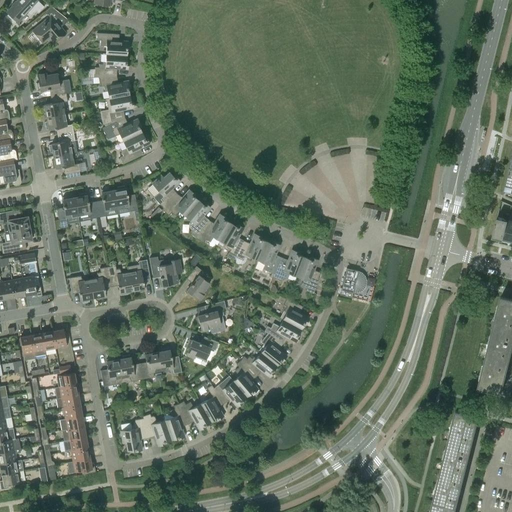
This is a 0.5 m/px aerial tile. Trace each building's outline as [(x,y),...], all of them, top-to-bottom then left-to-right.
[(44,7),(36,0),(17,0),(7,12),(9,14),(7,16),(15,23),(16,21),(18,23),(27,12),(30,15),(35,10),(38,13),(44,7)] [(52,7),(46,12),(49,16),(32,31),(43,43),(49,38),(53,43),(65,33),(61,27),(69,20),(52,7)] [(106,46),(106,55),(126,56),(126,50),(129,50),(129,42),(115,41),(115,34),(97,33),(96,40),(100,41),(100,46),(106,46)] [(98,77),(113,77),(113,76),(113,69),(128,70),(128,61),(126,61),(126,56),(106,55),(105,62),(102,62),(102,64),(99,64),(99,68),(95,67),(94,77),(98,77)] [(49,89),(50,97),(66,94),(71,93),(68,78),(58,80),(57,73),(47,75),(46,73),(37,75),(38,83),(36,83),(37,91),(40,90),(40,91),(49,89)] [(107,91),(109,99),(129,95),(128,89),(130,89),(128,81),(114,83),(113,77),(98,77),(100,87),(103,86),(105,92),(107,91)] [(45,113),(46,118),(64,115),(62,102),(67,101),(66,94),(50,97),(51,104),(44,105),(44,106),(41,106),(43,114),(45,113)] [(108,110),(100,111),(103,125),(103,124),(121,119),(121,118),(120,111),(134,108),(132,100),(130,100),(129,95),(109,99),(106,100),(108,110)] [(5,110),(4,110),(2,99),(0,99),(0,120),(6,120),(10,119),(9,118),(8,112),(8,111),(7,111),(7,110),(6,110),(5,110)] [(66,125),(64,115),(46,118),(47,121),(44,122),(46,129),(48,129),(56,128),(57,136),(73,133),(72,125),(66,125)] [(120,134),(123,141),(141,132),(139,127),(141,126),(137,119),(124,125),(121,119),(103,124),(105,127),(102,128),(107,139),(114,137),(120,134)] [(9,130),(8,130),(6,120),(0,120),(0,141),(9,140),(13,139),(13,138),(12,132),(11,131),(11,130),(10,130),(9,130)] [(144,137),(141,132),(123,141),(127,148),(121,151),(123,156),(119,158),(122,164),(139,156),(136,150),(149,144),(146,136),(144,137)] [(76,146),(73,133),(57,136),(59,143),(51,144),(51,145),(49,145),(50,153),(52,152),(53,157),(71,154),(70,147),(76,146)] [(13,150),(12,150),(11,150),(9,140),(0,141),(0,162),(13,160),(17,159),(17,158),(16,158),(15,152),(15,151),(15,150),(14,150),(13,150)] [(73,164),(71,154),(53,157),(54,160),(51,161),(53,168),(55,168),(63,167),(64,174),(80,171),(79,163),(73,164)] [(12,181),(12,182),(12,183),(13,184),(13,185),(14,185),(15,186),(16,186),(18,185),(19,185),(20,184),(20,183),(21,183),(21,182),(21,181),(19,170),(19,169),(15,170),(13,160),(0,162),(0,175),(2,175),(4,183),(12,181)] [(163,209),(175,196),(170,191),(180,181),(175,175),(173,177),(169,172),(163,178),(161,175),(152,183),(159,192),(157,194),(159,196),(158,197),(156,201),(163,208),(163,209)] [(117,189),(113,190),(117,208),(128,206),(129,212),(137,210),(134,194),(127,196),(125,188),(125,186),(117,187),(117,189)] [(103,200),(95,202),(98,217),(106,216),(118,214),(117,208),(113,190),(109,191),(109,189),(101,190),(102,192),(101,192),(103,200)] [(180,201),(175,196),(163,209),(163,208),(162,210),(168,215),(171,212),(175,216),(179,211),(185,216),(198,201),(194,197),(195,195),(189,190),(180,201)] [(90,219),(98,217),(95,202),(88,203),(87,195),(86,195),(86,193),(78,194),(78,197),(74,197),(78,216),(89,213),(90,219)] [(68,227),(67,224),(79,221),(78,216),(74,197),(70,198),(70,196),(62,197),(63,199),(62,200),(64,207),(56,209),(60,228),(68,227)] [(202,204),(198,201),(185,216),(191,221),(189,223),(191,225),(189,228),(191,230),(189,233),(195,238),(207,223),(206,223),(201,219),(210,208),(204,202),(202,204)] [(158,207),(150,216),(154,219),(162,210),(158,207)] [(9,232),(29,229),(27,217),(11,220),(9,211),(0,213),(0,219),(1,219),(2,223),(3,223),(4,233),(9,232)] [(213,236),(220,241),(230,223),(225,220),(227,218),(219,214),(212,226),(207,223),(195,238),(203,243),(205,239),(210,242),(213,236)] [(494,227),(492,238),(503,240),(508,220),(509,215),(505,214),(504,219),(497,217),(496,223),(495,223),(494,227)] [(511,221),(508,220),(503,240),(511,242),(511,221)] [(235,226),(230,223),(220,241),(227,244),(225,247),(230,250),(226,256),(234,261),(235,257),(242,244),(236,241),(244,228),(236,224),(235,226)] [(15,243),(31,240),(29,229),(9,232),(4,233),(6,242),(5,242),(6,247),(1,247),(2,254),(17,251),(15,243)] [(248,247),(242,244),(235,257),(243,261),(244,257),(249,259),(251,257),(258,260),(266,241),(261,239),(262,237),(254,234),(248,247)] [(271,244),(266,241),(258,260),(265,263),(262,269),(274,274),(280,261),(274,258),(280,245),(272,242),(271,244)] [(286,263),(280,261),(274,274),(273,278),(280,281),(281,277),(285,278),(286,275),(288,276),(289,273),(296,276),(303,257),(299,255),(299,253),(292,250),(286,263)] [(21,263),(35,260),(34,253),(20,256),(21,263)] [(180,259),(164,262),(163,260),(158,261),(157,257),(149,258),(153,278),(160,276),(162,286),(163,288),(170,287),(170,284),(178,283),(176,273),(182,272),(180,259)] [(309,259),(303,257),(296,276),(304,279),(302,285),(307,287),(305,291),(314,294),(319,276),(313,273),(318,260),(310,257),(309,259)] [(138,261),(139,265),(127,267),(128,272),(129,272),(132,291),(136,290),(136,292),(144,291),(144,289),(144,288),(143,281),(150,279),(146,260),(138,261)] [(115,265),(107,267),(111,287),(118,285),(120,293),(121,295),(128,294),(128,291),(132,291),(129,272),(128,272),(122,274),(119,269),(116,269),(115,265)] [(202,271),(196,266),(186,279),(192,283),(186,291),(187,291),(185,293),(191,298),(193,296),(199,301),(205,293),(203,292),(209,284),(199,275),(202,271)] [(96,278),(90,280),(93,298),(97,297),(97,300),(105,298),(105,296),(104,288),(111,287),(107,267),(99,268),(100,272),(97,273),(96,278)] [(349,297),(351,297),(352,293),(357,293),(361,291),(364,288),(366,285),(366,280),(365,276),(362,273),(358,271),(357,271),(347,268),(340,295),(349,297)] [(33,276),(22,278),(25,295),(31,294),(32,297),(42,296),(38,276),(33,277),(33,276)] [(89,299),(93,298),(90,280),(83,281),(80,276),(69,278),(72,294),(79,292),(81,300),(82,302),(89,301),(89,299)] [(22,278),(11,280),(15,297),(25,295),(22,278)] [(11,280),(1,282),(4,299),(15,297),(11,280)] [(286,306),(284,311),(280,318),(283,319),(300,329),(303,324),(305,325),(309,318),(296,311),(299,305),(286,299),(279,295),(276,301),(286,306)] [(493,327),(511,331),(511,299),(500,296),(493,327)] [(226,330),(222,315),(223,315),(222,310),(226,309),(224,301),(204,306),(206,313),(197,316),(195,317),(197,324),(199,323),(201,331),(211,329),(212,333),(226,330)] [(244,318),(243,329),(254,324),(245,318),(244,318)] [(298,334),(300,329),(283,319),(279,326),(273,323),(270,328),(267,326),(264,331),(267,333),(268,333),(280,342),(280,341),(283,336),(296,342),(300,335),(298,334)] [(511,331),(493,327),(485,357),(508,363),(511,346),(511,331)] [(63,329),(52,331),(56,348),(66,347),(63,329)] [(52,331),(42,333),(45,350),(56,348),(52,331)] [(34,352),(35,356),(45,354),(45,350),(42,333),(31,335),(34,352)] [(276,347),(280,342),(268,333),(267,333),(260,342),(266,346),(261,352),(276,365),(280,361),(281,362),(287,356),(276,347)] [(34,352),(31,335),(20,337),(24,360),(35,358),(35,356),(34,352)] [(200,343),(192,340),(189,339),(186,346),(189,347),(186,355),(194,358),(195,356),(205,360),(210,348),(215,350),(218,342),(203,336),(200,343)] [(161,351),(158,352),(161,370),(172,368),(173,373),(181,372),(178,356),(171,357),(169,350),(169,347),(161,349),(161,351)] [(147,362),(140,363),(143,379),(153,377),(154,372),(161,370),(158,352),(153,353),(153,350),(145,352),(146,354),(145,354),(147,362)] [(240,361),(254,374),(258,368),(269,377),(274,371),(273,369),(276,365),(261,352),(256,359),(253,357),(252,359),(249,356),(247,359),(244,356),(240,361)] [(137,380),(143,379),(140,363),(132,365),(130,357),(130,355),(122,356),(122,358),(119,359),(123,383),(128,382),(131,388),(139,387),(137,380)] [(508,363),(485,357),(478,388),(501,393),(508,363)] [(103,386),(114,384),(123,383),(119,359),(114,360),(114,358),(106,359),(107,361),(106,361),(108,369),(100,371),(103,386)] [(239,376),(233,381),(246,396),(250,393),(251,394),(258,389),(249,378),(254,374),(240,361),(236,364),(239,367),(234,371),(239,376)] [(57,376),(59,387),(76,384),(74,373),(57,376)] [(241,400),(246,396),(233,381),(227,386),(225,384),(223,385),(220,383),(214,388),(222,400),(227,396),(237,407),(243,402),(241,400)] [(78,395),(77,389),(79,389),(78,383),(76,384),(59,387),(55,388),(57,399),(56,399),(78,395)] [(222,401),(222,400),(214,388),(211,385),(206,388),(208,391),(204,394),(207,400),(200,404),(210,421),(215,418),(216,420),(223,416),(216,404),(222,401)] [(63,408),(63,409),(80,405),(78,395),(56,399),(58,409),(63,408)] [(0,397),(0,408),(9,407),(7,396),(0,397)] [(183,401),(179,404),(187,421),(192,418),(199,430),(206,426),(205,424),(210,421),(200,404),(193,408),(190,402),(185,405),(183,401)] [(171,418),(164,420),(171,439),(176,437),(177,440),(185,437),(180,423),(187,421),(179,404),(173,406),(176,413),(170,415),(171,418)] [(63,409),(65,419),(82,416),(80,405),(63,409)] [(0,419),(5,419),(11,417),(9,407),(0,408),(0,419)] [(448,441),(471,447),(478,416),(456,411),(448,441)] [(157,423),(156,420),(155,417),(153,416),(149,418),(148,415),(142,416),(143,418),(147,434),(153,432),(158,446),(166,443),(165,441),(171,439),(164,420),(157,423)] [(62,430),(62,431),(67,430),(84,427),(82,416),(65,419),(60,420),(61,430),(62,430)] [(143,418),(135,420),(133,424),(134,426),(131,426),(132,429),(120,431),(123,443),(126,442),(127,450),(133,449),(133,452),(142,450),(139,436),(147,435),(147,434),(143,418)] [(63,441),(63,442),(86,438),(84,427),(67,430),(62,431),(64,441),(63,441)] [(0,441),(9,440),(15,438),(13,428),(7,429),(0,430),(0,441)] [(0,452),(20,449),(18,439),(15,439),(15,438),(9,440),(0,441),(0,452)] [(70,451),(71,452),(88,448),(86,438),(63,442),(65,452),(70,451)] [(448,441),(440,471),(463,477),(471,447),(448,441)] [(71,452),(72,462),(73,462),(90,459),(88,448),(71,452)] [(0,452),(0,463),(16,460),(15,454),(20,453),(20,449),(0,452)] [(91,464),(90,459),(73,462),(72,462),(67,463),(69,473),(87,470),(88,473),(95,472),(94,464),(91,464)] [(0,463),(0,469),(1,474),(18,471),(23,471),(21,460),(16,461),(16,460),(0,463)] [(18,471),(1,474),(2,480),(0,480),(0,486),(1,489),(8,488),(8,485),(20,482),(18,471)] [(440,471),(433,502),(456,507),(463,477),(440,471)] [(433,502),(430,511),(454,511),(456,507),(433,502)]
